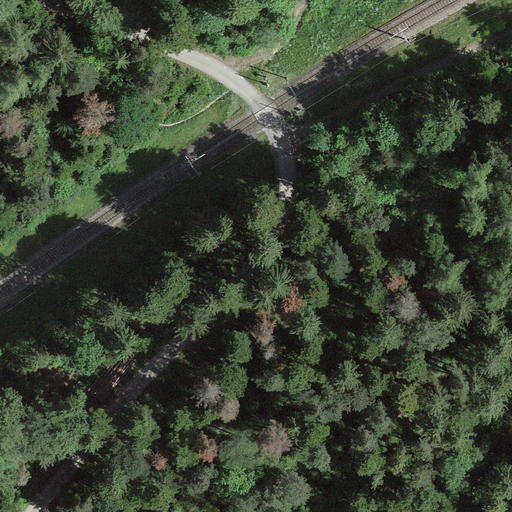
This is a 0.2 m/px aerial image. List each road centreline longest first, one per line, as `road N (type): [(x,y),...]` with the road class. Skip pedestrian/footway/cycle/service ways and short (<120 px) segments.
road 1 (unclassified): [(42,0),(243,87),(288,151),(287,201),(274,241),(32,511)]
road 2 (track): [(288,151),(356,108),(511,34)]
